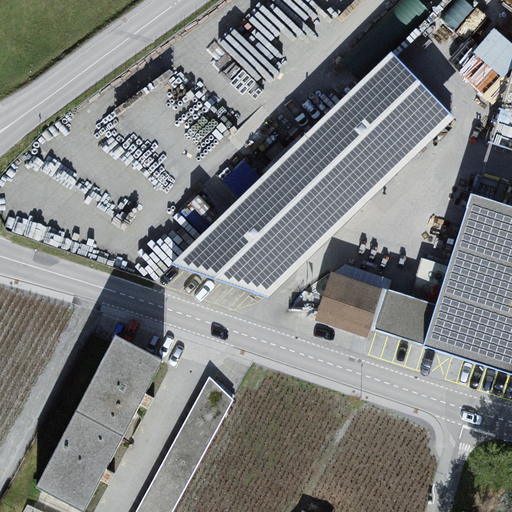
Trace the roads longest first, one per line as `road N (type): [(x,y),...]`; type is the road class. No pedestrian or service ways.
road 1 (tertiary): [(467,408),(103,287)]
road 2 (tertiary): [(178,0),(5,128)]
road 3 (residential): [(103,287),(0,467)]
